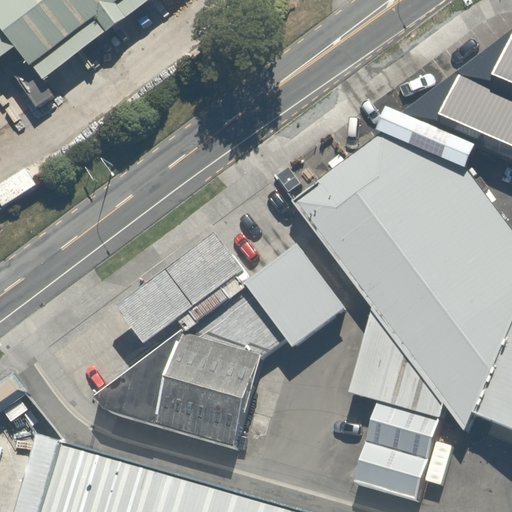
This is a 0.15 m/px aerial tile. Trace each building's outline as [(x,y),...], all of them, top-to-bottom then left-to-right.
[(0,0),(0,56),(15,45),(41,80),(147,0),(0,0)] [(511,30),(402,112),(476,144),(511,160),(511,30)] [(56,96),(35,112),(67,154),(88,137),(56,96)] [(386,105),(375,130),(381,132),(465,169),(476,144),(402,112),(386,105)] [(466,432),(474,414),(511,322),(511,231),(479,187),(465,169),(381,132),(291,201),(371,308),(446,407),(466,432)] [(285,344),(289,349),(347,307),(301,243),(243,285),(285,344)] [(180,331),(260,357),(285,344),(243,285),(180,331)] [(419,502),(446,407),(371,308),(349,393),(378,401),(357,484),(419,502)] [(511,322),(474,414),(494,422),(489,436),(511,445),(511,322)] [(260,357),(180,331),(93,396),(108,413),(238,450),(260,357)] [(308,511),(38,435),(15,511),(308,511)]
